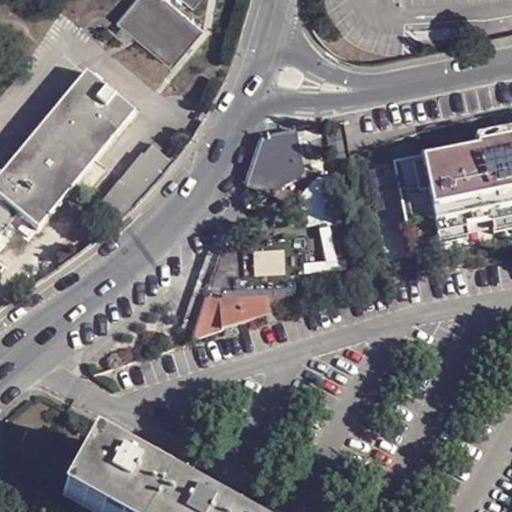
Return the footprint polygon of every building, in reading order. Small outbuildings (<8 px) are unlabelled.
[(136,0),(120,19),(175,66),(207,30),(172,0),(189,0),(194,4),(197,0),(136,0)] [(0,236),(16,218),(20,213),(38,229),(77,182),(96,159),(135,111),(86,71),(0,175),(0,236)] [(304,172),(295,134),(271,138),(265,141),(261,146),(246,188),(269,196),(304,172)] [(422,160),(392,165),(408,248),(465,238),(465,234),(463,225),(490,220),(491,229),(492,233),(511,228),(511,134),(475,142),(477,152),(450,156),(430,161),(422,162),(422,160)] [(95,230),(109,212),(119,221),(129,216),(174,160),(154,143),(141,158),(140,156),(101,205),(100,204),(85,222),(95,230)] [(448,147),(428,151),(430,161),(450,156),(448,147)] [(96,159),(77,182),(87,192),(107,169),(96,159)] [(0,236),(0,259),(6,265),(9,270),(37,237),(16,218),(0,236)] [(490,220),(463,225),(465,234),(491,229),(490,220)] [(16,273),(29,284),(46,264),(49,266),(57,257),(41,245),(16,273)] [(266,296),(219,304),(223,329),(270,322),(266,296)] [(197,334),(216,336),(220,302),(202,300),(197,334)] [(86,511),(216,511),(93,444),(62,498),(86,511)]
